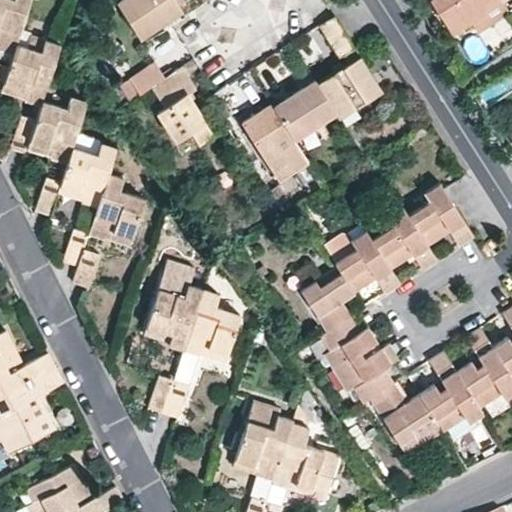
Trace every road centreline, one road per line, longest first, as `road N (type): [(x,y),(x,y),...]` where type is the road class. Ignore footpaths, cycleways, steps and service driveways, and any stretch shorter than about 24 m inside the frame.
road 1 (residential): [(156,511),(0,205)]
road 2 (residential): [(511,204),(379,0)]
road 3 (residential): [(490,269),(493,300),(438,330),(421,330),(412,298),(466,265)]
